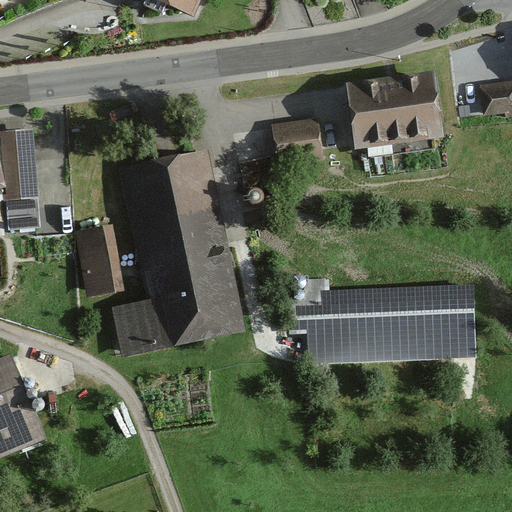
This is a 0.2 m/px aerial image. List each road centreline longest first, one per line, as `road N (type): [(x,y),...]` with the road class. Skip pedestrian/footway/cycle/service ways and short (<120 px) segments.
road 1 (tertiary): [(0,94),(300,56)]
road 2 (residential): [(174,511),(133,401),(110,377),(0,331)]
road 3 (tertiary): [(300,56),(396,34),(456,0)]
